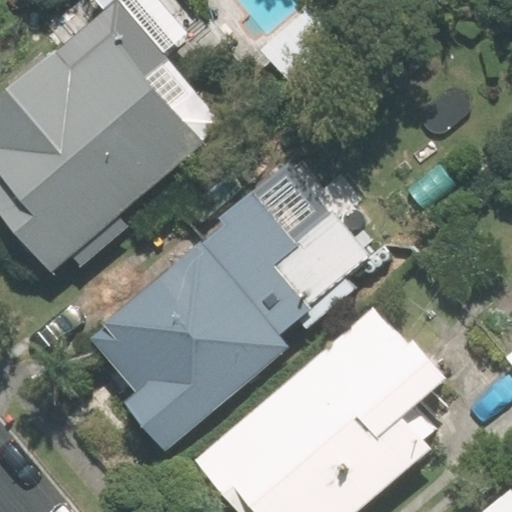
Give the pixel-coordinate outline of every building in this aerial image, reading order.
[(0,177),(0,210),(48,268),(199,142),(144,77),(166,60),(114,0),(108,0),(0,90),(0,171),(3,175),(0,177)] [(210,173),(181,198),(201,222),(230,197),(210,173)] [(277,220),(251,190),(220,216),(226,222),(200,244),(197,240),(86,332),(135,391),(123,401),(163,451),(287,346),(276,333),(295,317),(307,330),(358,288),(345,273),(369,254),(321,199),(277,220)] [(374,308),(193,458),(237,511),(352,511),(430,448),(419,434),(436,421),(432,415),(444,405),(430,387),(444,376),(413,338),(404,344),(374,308)] [(511,511),(511,491),(486,511),(511,511)]
